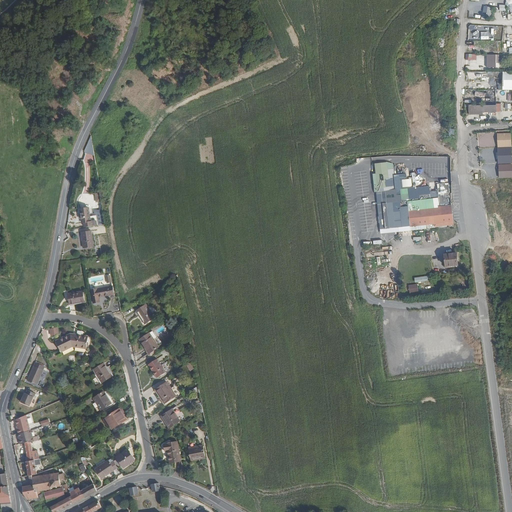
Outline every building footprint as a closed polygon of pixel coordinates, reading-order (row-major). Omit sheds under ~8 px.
[(508,5),(509,12),(511,12),(511,5),(511,0),(504,0),(502,0),(502,5),(508,5)] [(490,15),(491,7),(483,6),(482,13),(490,15)] [(511,71),(502,71),(502,90),(511,89),(511,71)] [(448,183),(437,183),(437,193),(448,193),(448,183)] [(454,222),(452,205),(408,207),(410,219),(402,219),(402,227),(410,226),(410,227),(454,222)] [(82,223),(91,222),(89,207),(80,209),(82,223)] [(93,246),(94,246),(92,231),(81,232),(84,248),(85,248),(93,246)] [(458,265),(457,253),(445,254),(446,266),(458,265)] [(417,284),(408,285),(409,293),(418,292),(417,284)] [(114,294),(112,286),(91,290),(94,303),(100,302),(99,297),(114,294)] [(85,302),(83,291),(68,293),(70,304),(85,302)] [(145,324),(155,317),(146,304),(136,310),(145,324)] [(49,328),(50,335),(58,334),(57,327),(49,328)] [(157,348),(159,347),(154,339),(150,333),(140,339),(149,354),(151,352),(157,348)] [(88,337),(84,336),(76,335),(76,336),(68,335),(56,341),(61,351),(73,346),(80,347),(87,348),(88,337)] [(157,378),(166,372),(157,359),(148,364),(157,378)] [(37,385),(45,366),(35,362),(27,380),(37,385)] [(102,383),(113,376),(104,362),(93,369),(102,383)] [(189,371),(193,369),(189,362),(185,364),(189,371)] [(165,403),(176,396),(167,382),(156,389),(162,398),(161,398),(165,403)] [(30,406),(35,393),(27,390),(26,393),(25,393),(21,402),(30,406)] [(101,410),(112,404),(104,391),(94,398),(101,410)] [(124,415),(123,415),(119,409),(105,418),(112,429),(127,419),(124,415)] [(171,427),(180,421),(172,409),(161,416),(165,420),(166,420),(171,427)] [(17,430),(18,434),(28,431),(30,430),(25,415),(14,420),(16,427),(18,430),(17,430)] [(28,431),(18,434),(19,437),(20,440),(19,440),(20,444),(25,443),(31,442),(34,441),(30,430),(28,431)] [(89,442),(88,443),(86,440),(81,443),(85,452),(92,447),(89,442)] [(181,461),(178,441),(164,444),(166,451),(168,451),(170,463),(181,461)] [(32,475),(37,474),(34,460),(33,452),(31,442),(25,443),(28,461),(26,461),(29,476),(32,475)] [(200,459),(206,458),(203,445),(189,448),(191,459),(200,457),(200,459)] [(124,468),(134,461),(130,455),(131,454),(128,449),(116,457),(124,468)] [(114,461),(110,463),(109,460),(95,469),(102,478),(118,467),(114,461)] [(58,473),(54,474),(54,471),(53,471),(53,474),(50,474),(49,472),(48,472),(49,475),(44,475),(44,474),(43,474),(43,476),(39,476),(39,475),(38,475),(38,477),(33,477),(33,476),(32,476),(33,484),(31,484),(32,492),(41,490),(51,489),(51,487),(55,487),(55,488),(56,487),(60,486),(60,487),(61,487),(60,481),(64,480),(65,480),(64,472),(63,472),(60,473),(59,473),(58,473)] [(6,473),(0,474),(0,486),(9,486),(6,473)] [(86,498),(97,491),(94,483),(81,490),(85,497),(86,498)] [(23,486),(24,494),(32,492),(31,484),(23,486)] [(69,497),(72,495),(70,492),(66,484),(63,485),(69,497)] [(152,493),(160,491),(160,486),(159,484),(151,485),(152,493)] [(9,486),(0,486),(0,502),(0,503),(11,502),(9,486)] [(65,496),(63,487),(45,492),(47,500),(47,501),(57,498),(65,496)] [(132,497),(140,496),(138,487),(130,489),(132,497)] [(56,511),(74,503),(85,497),(81,490),(80,490),(79,488),(70,492),(72,495),(69,497),(66,498),(59,502),(51,506),(53,511),(56,511)] [(42,494),(41,490),(32,492),(24,494),(28,499),(34,498),(38,497),(39,497),(38,495),(42,494)] [(93,511),(101,506),(98,500),(90,505),(93,511)]
